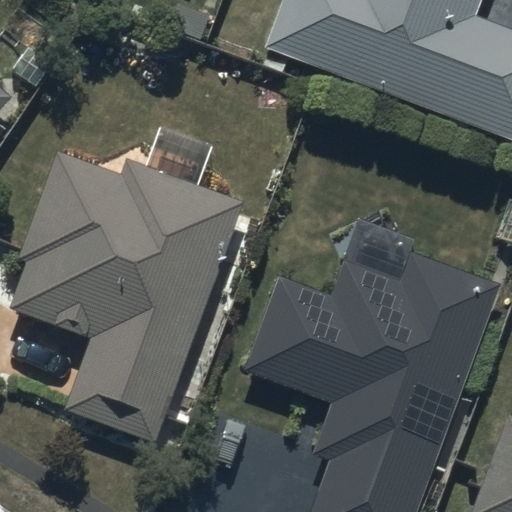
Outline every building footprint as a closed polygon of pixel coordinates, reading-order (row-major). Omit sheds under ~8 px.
[(290,0),(270,53),(511,143),(511,32),(479,21),(487,0),(290,0)] [(0,116),(13,103),(0,91),(0,116)] [(241,207),(127,164),(121,180),(55,155),(15,260),(23,263),(5,312),(86,342),(62,407),(153,441),(241,207)] [(418,511),(500,286),(418,257),(409,283),(347,261),(334,297),(280,277),(247,371),(332,402),(315,449),(338,458),(318,511),(418,511)] [(511,511),(511,415),(509,415),(473,511),(511,511)]
